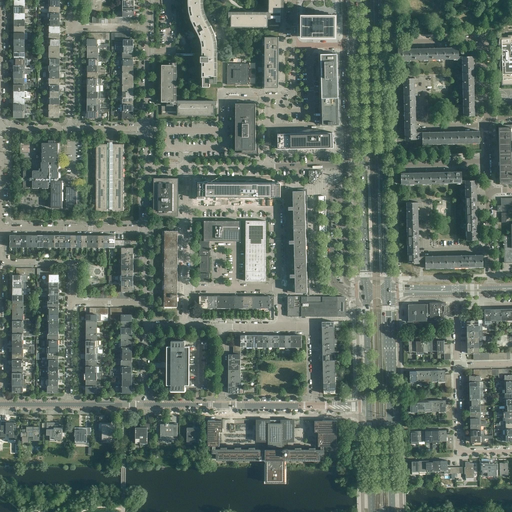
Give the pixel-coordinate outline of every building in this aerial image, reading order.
[(214,33),(211,26),(208,20),(205,14),(204,9),(203,3),(203,0),(187,0),(188,3),(188,7),(189,7),(190,11),(191,15),(189,16),(190,20),(192,23),(193,23),(195,27),(200,35),(196,37),(197,39),(199,44),(199,50),(203,50),(203,49),(203,54),(203,56),(203,57),(201,57),(201,59),(201,62),(203,62),(203,66),(201,66),(201,72),(203,72),(203,78),(201,78),(201,81),(203,81),(203,87),(210,87),(210,83),(217,83),(217,49),(220,49),(219,41),(216,41),(214,33)] [(279,28),(279,22),(281,22),(281,19),(283,19),(283,0),(269,0),(269,13),(228,12),(228,19),(231,19),(231,26),(267,27),(267,19),(270,19),(270,18),(276,18),(276,22),(269,22),(269,28),(279,28)] [(336,16),(300,16),(301,40),(310,40),(336,40),(336,16)] [(279,37),(265,37),(265,65),(264,88),(278,88),(279,37)] [(511,54),(509,55),(509,52),(510,52),(510,44),(500,45),(498,52),(499,52),(500,52),(499,60),(499,59),(500,60),(499,67),(500,67),(499,76),(501,76),(502,85),(511,84),(511,54)] [(432,60),(432,48),(415,49),(415,60),(432,60)] [(449,59),(449,48),(432,48),(432,60),(449,59)] [(459,59),(459,53),(459,48),(449,48),(449,59),(459,59)] [(415,60),(415,49),(398,49),(398,61),(415,60)] [(339,124),(337,54),(321,54),(321,68),(321,69),(321,72),(319,72),(319,76),(321,76),(323,125),(339,124)] [(474,63),(473,58),(473,56),(462,56),(462,65),(474,65),(474,64),(475,64),(475,63),(474,63)] [(210,117),(210,115),(214,115),(214,108),(217,108),(217,101),(176,101),(176,63),(169,63),(169,66),(162,66),(162,70),(161,70),(161,76),(162,76),(162,84),(161,84),(161,90),(162,90),(162,98),(161,98),(161,101),(162,101),(167,101),(167,106),(162,106),(162,116),(177,116),(177,114),(178,114),(178,115),(178,116),(182,116),(182,115),(189,115),(189,116),(196,116),(196,115),(203,115),(203,116),(210,117)] [(248,85),(248,70),(248,64),(227,64),(227,85),(235,85),(235,84),(234,84),(234,83),(238,83),(241,83),(241,84),(240,84),(240,85),(248,85)] [(474,82),(474,72),(474,65),(462,65),(463,82),(474,82)] [(415,85),(415,82),(415,78),(403,78),(404,87),(415,87),(415,86),(416,86),(416,85),(415,85)] [(474,99),(474,89),(474,82),(463,82),(463,99),(474,99)] [(416,104),(415,94),(415,87),(404,87),(404,104),(416,104)] [(475,116),(475,106),(474,99),(463,99),(463,116),(475,116)] [(256,143),(256,107),(256,104),(236,104),(235,150),(242,150),(242,154),(244,154),(258,154),(258,143),(256,143)] [(416,121),(416,111),(416,104),(404,104),(404,121),(416,121)] [(416,133),(416,128),(416,121),(404,121),(405,138),(416,138),(416,136),(422,136),(422,134),(422,132),(416,133)] [(511,124),(498,125),(499,134),(496,134),(497,141),(499,141),(499,157),(499,169),(497,169),(497,176),(500,176),(500,185),(511,184),(511,124)] [(480,143),(480,133),(476,133),(476,132),(422,134),(422,136),(422,144),(480,143)] [(333,148),(333,133),(278,134),(278,149),(333,148)] [(112,211),(112,204),(112,198),(112,192),(112,186),(112,179),(112,173),(112,167),(112,160),(112,154),(112,148),(124,148),(124,144),(112,144),(112,143),(110,143),(108,142),(108,144),(96,144),(96,147),(108,148),(108,154),(108,160),(108,166),(108,173),(108,179),(107,185),(107,192),(107,198),(107,204),(107,211),(112,211)] [(59,178),(59,172),(58,172),(58,168),(59,168),(59,162),(58,162),(58,159),(59,159),(59,153),(58,153),(58,149),(59,149),(59,144),(58,144),(58,143),(42,143),(41,143),(41,149),(42,149),(42,153),(41,153),(41,159),(42,159),(42,162),(41,162),(41,168),(42,168),(42,169),(39,169),(39,171),(33,171),(29,171),(24,170),(24,171),(23,171),(23,187),(23,188),(29,188),(29,187),(33,187),(33,188),(39,188),(39,187),(42,188),(48,188),(50,188),(51,188),(51,208),(77,208),(77,187),(67,187),(67,181),(58,181),(58,178),(59,178)] [(320,178),(320,175),(323,175),(323,172),(321,172),(321,170),(309,171),(309,183),(311,183),(311,184),(314,184),(314,181),(317,181),(317,178),(320,178)] [(462,183),(462,177),(462,171),(452,172),(452,183),(462,183)] [(435,184),(435,172),(418,173),(418,184),(435,184)] [(452,183),(452,172),(435,172),(435,184),(452,183)] [(418,184),(418,173),(401,173),(401,184),(418,184)] [(178,216),(178,190),(178,178),(168,178),(165,178),(164,178),(154,178),(153,216),(178,216)] [(477,186),(476,181),(476,180),(465,180),(465,185),(465,188),(465,189),(477,189),(477,188),(478,188),(478,186),(477,186)] [(280,197),(280,186),(279,186),(279,183),(273,183),(273,182),(212,182),(211,182),(210,182),(209,182),(205,182),(196,182),(196,183),(196,184),(196,185),(197,187),(197,188),(197,189),(197,190),(197,191),(197,192),(197,193),(196,196),(196,197),(196,198),(196,200),(205,200),(205,196),(280,197)] [(477,206),(477,196),(477,189),(465,189),(466,206),(477,206)] [(306,225),(305,191),(283,191),(283,200),(285,200),(286,225),(306,225)] [(511,209),(511,197),(501,198),(501,205),(501,210),(511,209)] [(418,208),(418,203),(418,202),(406,202),(407,211),(418,211),(418,210),(419,210),(419,208),(418,208)] [(477,223),(477,213),(477,206),(466,206),(466,223),(477,223)] [(419,228),(418,218),(418,211),(407,211),(407,228),(419,228)] [(240,241),(240,221),(217,221),(217,223),(213,223),(213,221),(204,221),(204,224),(204,241),(210,241),(240,241)] [(266,281),(266,221),(246,221),(246,281),(266,281)] [(478,240),(478,230),(477,223),(466,223),(466,240),(478,240)] [(306,259),(306,225),(286,225),(286,259),(306,259)] [(419,245),(419,235),(419,228),(407,228),(408,245),(419,245)] [(177,307),(178,252),(178,231),(164,231),(164,307),(177,307)] [(511,236),(504,237),(504,243),(503,243),(503,244),(504,244),(505,262),(511,262),(511,236)] [(210,241),(204,241),(200,241),(200,252),(210,252),(210,241)] [(483,267),(483,257),(479,257),(479,256),(425,258),(425,256),(419,256),(419,245),(408,245),(408,262),(419,262),(419,260),(425,260),(425,268),(483,267)] [(209,281),(209,257),(210,256),(200,256),(199,281),(209,281)] [(307,292),(306,259),(286,259),(287,293),(307,292)] [(208,308),(208,296),(199,296),(199,308),(208,308)] [(217,308),(217,296),(208,296),(208,308),(217,308)] [(226,308),(226,296),(217,296),(217,308),(226,308)] [(234,308),(235,296),(226,296),(226,308),(234,308)] [(243,308),(243,296),(235,296),(234,308),(243,308)] [(252,308),(252,296),(243,296),(243,308),(252,308)] [(261,308),(261,296),(252,296),(252,308),(261,308)] [(274,307),(274,297),(270,297),(270,296),(261,296),(261,308),(270,308),(270,307),(274,307)] [(301,317),(301,296),(298,296),(298,300),(295,299),(295,296),(288,296),(288,316),(301,317)] [(346,317),(346,297),(322,297),(309,297),(307,297),(301,296),(301,317),(346,317)] [(446,317),(445,302),(429,303),(429,304),(430,317),(446,317)] [(430,317),(429,304),(412,304),(412,306),(410,309),(408,309),(408,317),(407,317),(407,322),(413,322),(413,321),(427,321),(427,317),(430,317)] [(189,385),(189,347),(189,346),(185,346),(185,341),(171,341),(171,346),(167,346),(167,385),(171,385),(171,391),(185,391),(185,385),(189,385)] [(416,351),(416,342),(416,341),(413,341),(413,342),(409,343),(409,346),(408,346),(408,349),(409,349),(409,351),(416,351)] [(417,381),(417,372),(417,371),(414,371),(414,372),(409,373),(410,376),(409,376),(409,379),(410,379),(410,381),(417,381)] [(418,411),(417,402),(417,401),(414,401),(414,402),(407,403),(407,405),(410,405),(410,406),(409,406),(409,409),(410,409),(410,411),(418,411)] [(40,434),(40,421),(39,421),(39,422),(34,422),(34,421),(33,421),(33,426),(28,426),(28,420),(21,420),(22,420),(22,423),(22,428),(21,428),(21,429),(22,429),(22,432),(21,432),(21,437),(22,437),(22,438),(22,440),(22,442),(28,442),(28,440),(28,438),(28,437),(33,437),(33,438),(33,440),(40,440),(40,438),(40,436),(40,434)] [(321,446),(321,450),(315,450),(315,448),(310,448),(310,450),(301,450),(301,448),(296,448),(296,450),(288,450),(288,449),(286,449),(286,442),(288,442),(288,441),(294,441),(294,420),(273,420),(257,420),(257,441),(263,441),(263,450),(255,450),(255,448),(249,448),(249,449),(241,449),(241,448),(235,448),(235,449),(227,449),(227,448),(221,448),(221,449),(215,449),(215,446),(219,446),(219,445),(220,445),(220,436),(219,436),(219,432),(223,432),(223,420),(208,420),(208,421),(207,442),(208,442),(208,446),(213,446),(213,449),(208,449),(208,457),(217,457),(217,459),(266,460),(266,482),(284,482),(284,460),(320,460),(320,459),(327,459),(327,453),(324,453),(324,450),(324,446),(336,446),(336,442),(337,442),(337,422),(336,422),(337,421),(322,421),(322,420),(314,420),(314,428),(314,432),(318,432),(318,436),(317,446),(318,446),(321,446)] [(13,437),(14,422),(6,422),(6,421),(1,421),(1,429),(1,431),(1,437),(4,437),(4,433),(9,433),(9,437),(13,437)] [(62,432),(62,427),(54,427),(54,423),(47,422),(47,425),(45,425),(45,429),(47,429),(50,429),(50,441),(56,441),(56,439),(62,439),(62,437),(64,437),(65,437),(65,436),(66,436),(66,435),(66,434),(65,433),(64,432),(62,432)] [(147,443),(147,431),(151,431),(151,423),(143,423),(143,427),(135,427),(135,443),(140,443),(140,444),(140,446),(148,446),(148,443),(147,443)] [(177,438),(178,424),(169,424),(169,423),(168,423),(168,424),(161,424),(161,425),(157,425),(157,435),(161,435),(160,438),(178,439),(178,438),(177,438)] [(115,440),(115,424),(99,424),(99,431),(102,431),(102,440),(106,440),(106,441),(110,441),(110,440),(115,440)] [(202,436),(202,426),(193,426),(193,428),(187,428),(187,442),(198,442),(198,436),(202,436)] [(91,435),(90,428),(86,428),(86,430),(79,430),(79,428),(75,428),(74,436),(75,436),(75,441),(87,441),(87,435),(91,435)] [(418,441),(418,431),(415,431),(415,432),(411,433),(411,436),(410,436),(410,439),(411,439),(411,441),(418,441)] [(508,476),(508,461),(507,461),(507,460),(504,460),(504,463),(499,463),(500,476),(508,476)] [(419,471),(419,461),(412,461),(412,466),(411,466),(411,469),(412,469),(412,472),(419,472),(419,471)] [(474,476),(473,464),(469,464),(469,462),(465,462),(465,468),(464,468),(464,473),(465,473),(466,476),(474,476)] [(492,472),(492,463),(485,463),(485,462),(482,462),(482,475),(482,476),(491,476),(491,478),(494,478),(494,476),(495,476),(495,473),(494,473),(494,472),(492,472)]
